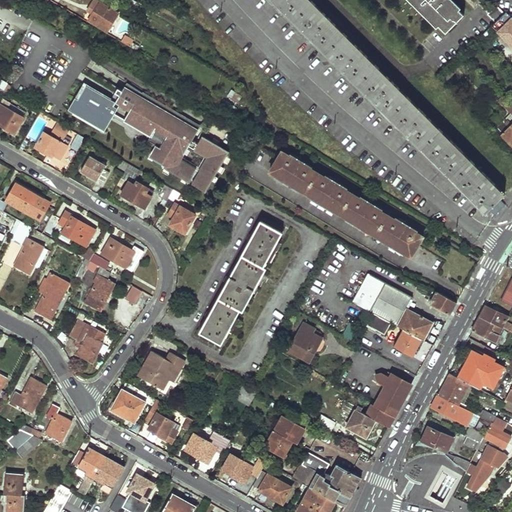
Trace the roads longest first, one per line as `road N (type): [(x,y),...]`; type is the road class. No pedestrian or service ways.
road 1 (residential): [(0,149),(148,234),(166,263),(158,307),(105,383),(80,400)]
road 2 (residential): [(501,249),(369,505)]
road 3 (residential): [(80,400),(99,427),(250,511)]
